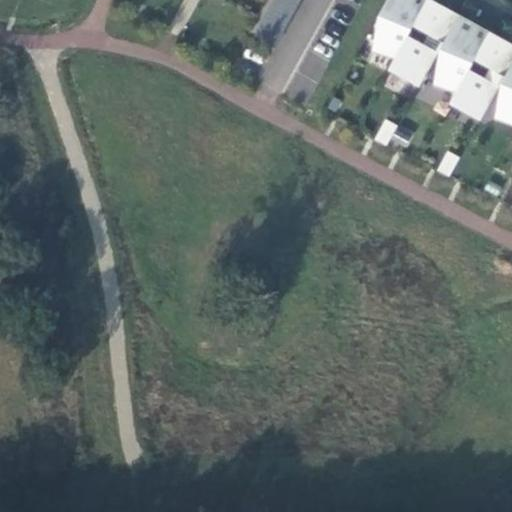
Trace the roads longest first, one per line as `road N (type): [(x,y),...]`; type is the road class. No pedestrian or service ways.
road 1 (residential): [(511,241),(259,109)]
road 2 (residential): [(259,109),(165,59),(88,41)]
road 3 (residential): [(259,109),(317,0)]
